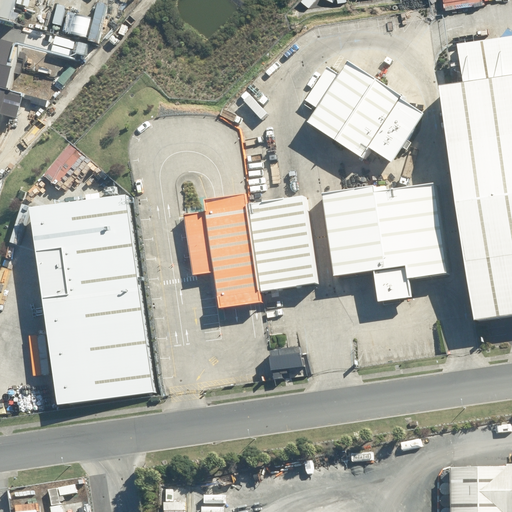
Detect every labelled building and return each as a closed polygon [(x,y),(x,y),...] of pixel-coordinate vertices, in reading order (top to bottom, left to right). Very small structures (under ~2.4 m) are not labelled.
[(0,0),(0,18),(11,22),(16,4),(23,6),(24,0),(0,0)] [(0,87),(12,91),(24,46),(20,45),(14,44),(0,40),(0,87)] [(460,90),(491,322),(511,319),(511,41),(471,47),(477,87),(460,90)] [(244,57),(249,62),(253,59),(248,54),(244,57)] [(26,85),(52,92),(58,69),(33,62),(26,85)] [(414,99),(360,63),(350,78),(334,67),(311,101),(327,112),(319,124),(374,160),(380,150),(402,165),(436,115),(413,100),(414,99)] [(0,132),(10,94),(0,91),(0,132)] [(457,275),(444,185),(388,193),(388,187),(333,195),(345,278),(385,273),(389,304),(423,299),(420,280),(457,275)] [(22,204),(54,401),(159,384),(127,187),(22,204)] [(330,282),(318,196),(256,205),(268,291),(330,282)] [(269,301),(268,291),(256,205),(254,197),(232,201),(208,204),(209,215),(191,217),(200,274),(220,271),(225,307),(247,304),(269,301)] [(511,511),(511,468),(465,469),(465,511),(511,511)] [(85,511),(84,499),(62,502),(63,511),(85,511)]
